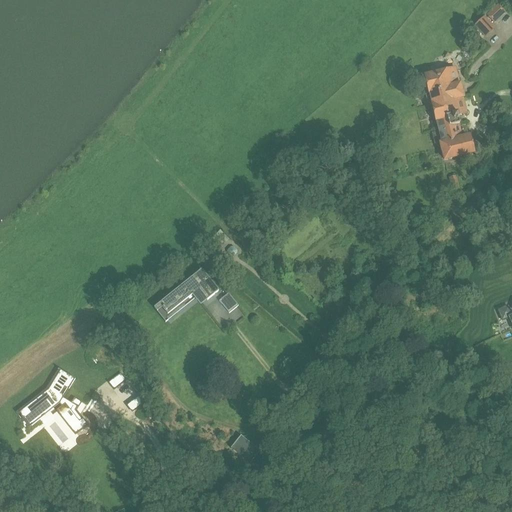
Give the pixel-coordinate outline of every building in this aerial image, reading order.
[(491,11),(486,15),(494,23),(498,19),(491,11)] [(474,26),(485,39),(496,29),(485,17),(474,26)] [(433,106),(461,98),(462,98),(459,86),(458,86),(455,73),(452,71),(444,73),(444,70),(442,69),(433,71),(432,73),(433,75),(428,77),(426,80),(429,93),(430,93),(433,106)] [(438,131),(457,126),(459,125),(457,116),(465,114),(461,98),(433,106),(432,106),(438,131)] [(440,145),(444,160),(473,153),(469,138),(461,140),(457,126),(438,131),(439,132),(432,133),(435,144),(441,143),(442,145),(440,145)] [(472,162),(482,167),(486,159),(476,154),(472,162)] [(448,177),(451,191),(459,189),(456,175),(448,177)] [(476,194),(466,207),(474,214),(485,201),(489,196),(481,189),(476,194)] [(260,225),(265,231),(269,227),(265,221),(260,225)] [(261,244),(266,251),(275,243),(270,238),(261,244)] [(227,254),(231,257),(234,257),(238,253),(237,250),(234,247),(231,247),(227,251),(227,254)] [(166,318),(167,318),(184,304),(186,305),(198,296),(201,299),(204,297),(207,300),(219,291),(202,270),(155,308),(166,322),(168,320),(166,318)] [(238,306),(228,294),(220,301),(229,313),(238,306)] [(511,309),(510,310),(508,306),(498,311),(502,320),(509,317),(511,324),(511,309)] [(237,340),(254,332),(250,324),(233,332),(237,340)] [(46,389),(16,412),(21,418),(24,416),(32,426),(42,417),(38,412),(55,399),(59,405),(61,407),(58,409),(73,428),(77,433),(75,434),(76,435),(77,433),(88,425),(84,419),(83,420),(80,422),(71,411),(74,405),(78,407),(79,408),(82,402),(75,398),(71,403),(63,398),(58,395),(64,386),(69,389),(75,379),(61,370),(59,368),(46,389)] [(126,381),(121,375),(109,384),(114,390),(126,381)] [(129,403),(135,411),(144,404),(138,397),(129,403)] [(231,448),(249,461),(258,450),(240,436),(231,448)]
